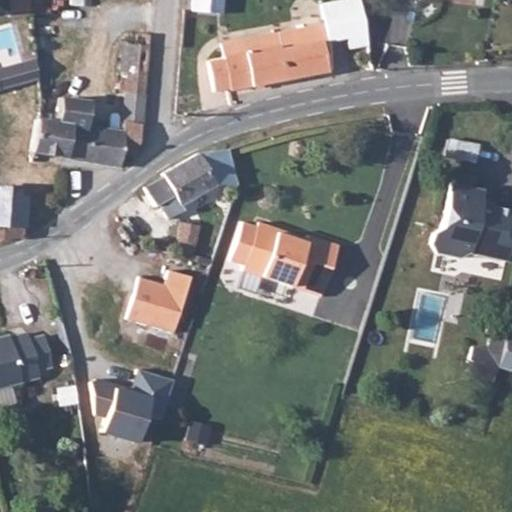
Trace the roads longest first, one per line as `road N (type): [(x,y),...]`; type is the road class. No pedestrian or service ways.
road 1 (residential): [(162,158),(229,123),(338,98),(511,82)]
road 2 (residential): [(0,261),(66,227),(162,158)]
road 3 (residential): [(162,158),(172,0)]
